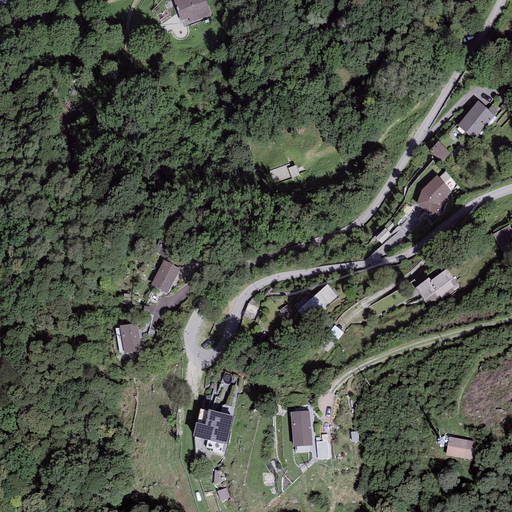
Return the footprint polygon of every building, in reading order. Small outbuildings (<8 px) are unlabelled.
[(172,0),(180,22),(188,19),(190,24),(211,17),(205,0),(172,0)] [(478,103),(457,127),(473,141),(494,117),(478,103)] [(439,143),(429,152),(441,163),(450,154),(439,143)] [(436,178),(422,192),(417,205),(433,218),(448,200),(446,198),(451,193),(436,178)] [(511,232),(509,227),(493,236),(503,254),(511,248),(511,238),(511,236),(511,235),(511,232)] [(180,271),(164,262),(151,286),(167,295),(180,271)] [(429,279),(415,289),(430,309),(460,287),(447,270),(431,282),(429,279)] [(328,286),(298,312),(308,325),(329,307),(327,305),(337,296),(328,286)] [(296,317),(287,305),(279,311),(289,325),(296,317)] [(137,325),(119,328),(124,355),(142,352),(137,325)] [(344,334),(335,326),(326,338),(320,347),(327,353),(335,344),(344,334)] [(275,340),(264,333),(257,347),(275,340)] [(233,419),(200,411),(193,439),(227,447),(233,419)] [(309,417),(291,418),(294,448),(312,446),(309,417)] [(476,443),(449,439),(446,457),(473,461),(476,443)] [(226,488),(217,492),(221,502),(230,498),(226,488)]
